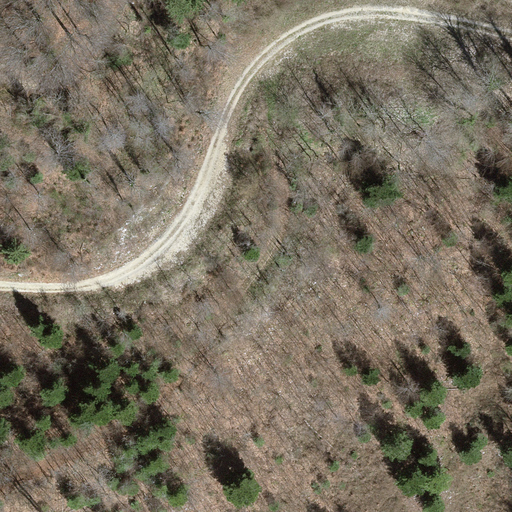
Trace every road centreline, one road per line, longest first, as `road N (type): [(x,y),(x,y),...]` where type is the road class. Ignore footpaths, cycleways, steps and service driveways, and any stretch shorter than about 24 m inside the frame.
road 1 (track): [(0,287),(105,286),(153,262),(196,196),(247,69),(309,17),(364,2),(409,5),(511,37)]
road 2 (track): [(0,72),(36,87),(83,54),(117,0)]
